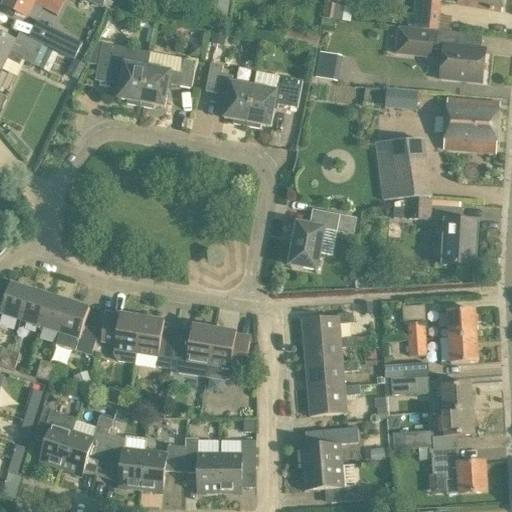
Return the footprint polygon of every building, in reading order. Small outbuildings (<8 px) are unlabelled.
[(28,17),(34,4),(58,16),(65,1),(63,0),(6,0),(4,6),(28,17)] [(106,0),(84,0),(102,9),(106,0)] [(420,0),(416,0),(413,0),(411,28),(436,30),(439,31),(442,3),(438,2),(438,0),(420,0)] [(501,12),(503,0),(457,0),(456,4),(501,12)] [(326,3),(323,18),(338,21),(341,6),(326,3)] [(225,29),(229,9),(213,6),(209,26),(225,29)] [(482,83),(486,49),(462,46),(464,33),(439,31),(436,30),(411,28),(411,29),(399,28),(399,30),(398,30),(395,56),(431,60),(432,49),(443,50),(440,79),(482,83)] [(317,51),(319,38),(275,30),(273,43),(317,51)] [(75,59),(82,44),(55,31),(48,46),(75,59)] [(226,36),(212,33),(210,45),(223,47),(226,36)] [(0,34),(0,67),(18,77),(25,62),(33,66),(33,65),(50,73),(58,55),(47,50),(48,48),(61,55),(60,57),(70,62),(71,59),(74,61),(75,59),(29,37),(29,38),(20,34),(16,42),(0,34)] [(136,64),(138,50),(102,43),(96,79),(111,81),(112,74),(122,76),(118,98),(127,100),(126,106),(140,108),(148,66),(136,64)] [(190,57),(202,59),(204,48),(192,45),(190,57)] [(192,88),(197,61),(151,53),(148,66),(140,108),(154,110),(155,105),(165,107),(169,84),(192,88)] [(320,53),(315,79),(337,83),(342,57),(320,53)] [(74,61),(67,75),(78,80),(85,66),(74,61)] [(222,74),(223,66),(211,64),(206,91),(228,95),(224,118),(234,120),(233,125),(247,128),(254,86),(232,82),(233,76),(222,74)] [(278,84),(279,77),(257,73),(254,86),(247,128),(261,130),(262,125),(271,127),(276,104),(298,108),(303,80),(291,78),(289,86),(278,84)] [(385,109),(416,112),(418,92),(386,90),(385,109)] [(496,152),(500,103),(447,99),(444,148),(496,152)] [(383,200),(433,197),(425,140),(376,142),(383,200)] [(394,208),(393,219),(406,219),(431,221),(446,221),(443,265),(475,267),(478,223),(477,223),(459,222),(460,222),(461,203),(432,201),(407,200),(407,205),(402,204),(402,208),(394,208)] [(290,265),(317,270),(325,230),(337,232),(340,215),(313,210),(310,225),(298,223),(290,265)] [(337,233),(353,236),(356,219),(340,216),(337,232),(337,233)] [(21,321),(31,289),(11,283),(1,314),(21,321)] [(41,327),(51,295),(31,289),(21,321),(41,327)] [(60,333),(70,302),(51,295),(41,327),(60,333)] [(70,302),(60,333),(64,334),(60,347),(91,357),(99,332),(84,327),(90,308),(70,302)] [(361,304),(362,315),(372,314),(372,303),(361,304)] [(403,322),(426,321),(425,306),(402,308),(403,322)] [(475,309),(448,310),(449,331),(440,331),(440,337),(477,335),(475,309)] [(101,344),(115,346),(114,357),(117,363),(136,365),(137,353),(142,317),(120,314),(120,315),(106,313),(101,344)] [(337,315),(338,317),(302,320),(304,344),(341,341),(341,340),(340,324),(354,323),(354,313),(337,315)] [(137,353),(158,357),(156,368),(172,370),(178,330),(164,328),(165,321),(142,317),(137,353)] [(409,339),(425,338),(424,322),(408,323),(409,339)] [(193,325),(192,333),(178,330),(172,370),(177,371),(176,375),(207,379),(215,329),(193,325)] [(252,335),(237,332),(215,329),(207,379),(223,382),(227,382),(230,380),(232,377),(233,375),(235,364),(247,366),(252,335)] [(477,335),(440,337),(441,340),(450,339),(451,363),(478,361),(477,335)] [(343,365),(343,364),(342,349),(356,347),(366,347),(365,338),(355,338),(341,340),(341,341),(304,344),(306,368),(343,365)] [(425,338),(409,339),(410,356),(427,355),(425,338)] [(0,365),(6,367),(12,350),(3,348),(0,356),(0,365)] [(12,350),(6,367),(15,370),(20,353),(12,350)] [(45,380),(51,363),(42,360),(36,377),(45,380)] [(51,363),(45,380),(52,382),(54,382),(59,365),(51,363)] [(345,387),(344,373),(358,372),(357,363),(343,364),(343,365),(306,368),(308,392),(345,389),(345,387)] [(428,364),(384,367),(385,377),(429,374),(428,364)] [(393,397),(430,394),(429,374),(385,377),(387,411),(392,411),(391,402),(393,402),(393,397)] [(93,393),(87,376),(76,380),(83,397),(93,393)] [(444,413),(474,411),(472,383),(442,385),(442,389),(436,389),(436,398),(443,398),(444,413)] [(348,414),(346,397),(360,396),(359,386),(345,387),(345,389),(308,392),(311,417),(348,414)] [(133,413),(144,415),(146,402),(135,401),(133,413)] [(24,420),(34,423),(38,409),(29,406),(24,420)] [(34,439),(48,444),(42,461),(63,468),(75,433),(73,432),(77,420),(56,413),(57,412),(44,408),(34,439)] [(386,420),(386,411),(377,412),(378,420),(386,420)] [(474,411),(444,413),(445,438),(476,436),(474,411)] [(144,424),(145,418),(129,414),(128,420),(144,424)] [(34,423),(24,420),(20,434),(29,437),(34,423)] [(255,433),(255,423),(245,423),(245,433),(255,433)] [(75,433),(63,468),(81,474),(85,463),(96,466),(107,434),(108,435),(110,430),(97,426),(93,439),(75,433)] [(325,430),(326,444),(300,446),(302,468),(342,465),(340,444),(358,442),(357,427),(325,430)] [(394,451),(434,448),(433,433),(393,435),(394,451)] [(143,489),(147,452),(124,450),(125,440),(108,435),(107,434),(96,466),(111,471),(108,480),(121,484),(121,486),(143,489)] [(241,439),(241,455),(222,455),(222,492),(241,492),(241,469),(255,469),(255,439),(241,439)] [(222,492),(222,455),(198,455),(198,440),(185,440),(185,448),(187,448),(187,474),(199,474),(199,492),(222,492)] [(12,459),(21,462),(26,448),(17,445),(12,459)] [(147,452),(143,489),(162,491),(164,472),(187,474),(187,448),(185,448),(168,446),(167,454),(147,452)] [(447,494),(487,492),(485,462),(460,463),(459,448),(432,450),(433,475),(445,474),(447,494)] [(371,463),(386,461),(384,449),(369,450),(371,463)] [(21,462),(12,459),(8,473),(17,476),(21,462)] [(362,485),(344,486),(342,465),(302,468),(304,490),(329,488),(331,502),(363,500),(362,485)]
